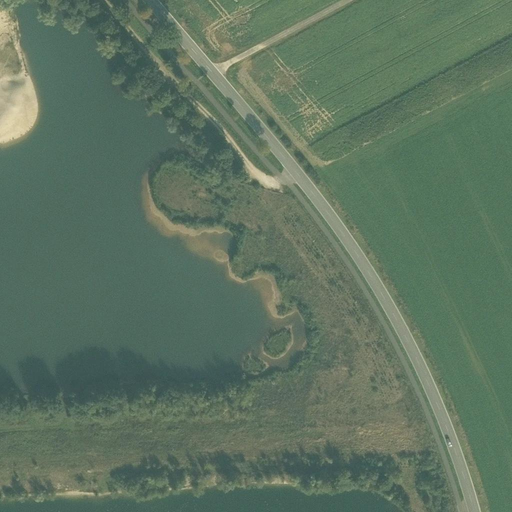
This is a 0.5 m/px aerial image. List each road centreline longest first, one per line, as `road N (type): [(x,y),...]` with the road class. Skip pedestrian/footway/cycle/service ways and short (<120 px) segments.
road 1 (tertiary): [(148,0),(293,170),(369,276),(437,406),(473,511)]
road 2 (track): [(104,0),(264,180),(293,170)]
road 3 (track): [(210,72),(348,0)]
